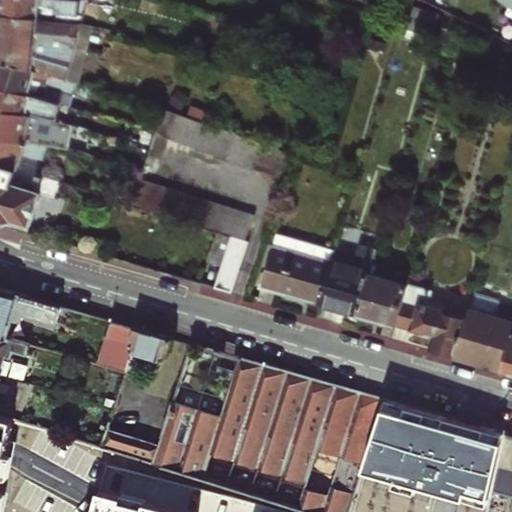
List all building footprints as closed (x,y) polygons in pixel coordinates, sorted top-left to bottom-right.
[(2,0),(0,30),(0,62),(74,83),(89,26),(91,2),(84,1),(72,0),(2,0)] [(422,0),(446,11),(451,0),(422,0)] [(74,83),(0,62),(0,86),(56,102),(75,108),(78,98),(82,99),(85,86),(74,83)] [(0,86),(0,111),(51,118),(56,102),(0,86)] [(166,136),(174,113),(162,109),(154,132),(166,136)] [(0,111),(0,137),(47,145),(51,118),(0,111)] [(186,117),(174,113),(166,136),(178,140),(186,117)] [(186,117),(178,140),(190,144),(198,121),(186,117)] [(210,125),(198,121),(190,144),(202,149),(210,125)] [(210,125),(202,149),(213,153),(221,129),(210,125)] [(233,133),(221,129),(213,153),(225,157),(233,133)] [(237,161),(246,137),(233,133),(225,157),(237,161)] [(47,145),(0,137),(0,163),(43,176),(51,146),(47,145)] [(257,141),(246,137),(237,161),(249,165),(257,141)] [(269,146),(257,141),(249,165),(261,169),(269,146)] [(269,146),(261,169),(272,172),(280,150),(269,146)] [(272,172),(284,176),(291,153),(280,150),(272,172)] [(0,220),(2,221),(15,217),(32,222),(43,188),(58,193),(61,182),(43,176),(0,163),(0,220)] [(145,207),(153,181),(140,177),(133,203),(145,207)] [(166,185),(153,181),(145,207),(159,211),(166,185)] [(166,185),(159,211),(172,215),(180,189),(166,185)] [(15,217),(2,221),(45,234),(58,193),(43,188),(32,222),(15,217)] [(172,215),(185,218),(193,193),(180,189),(172,215)] [(193,193),(185,218),(198,223),(205,197),(193,193)] [(218,201),(205,197),(198,223),(210,226),(218,201)] [(218,201),(210,226),(222,230),(229,204),(218,201)] [(233,233),(235,234),(243,208),(229,204),(222,230),(233,233)] [(243,208),(235,234),(248,238),(256,212),(243,208)] [(323,300),(335,261),(339,246),(282,230),(265,283),(323,300)] [(250,238),(248,238),(235,234),(233,233),(218,285),(234,290),(250,238)] [(358,268),(335,261),(323,300),(361,312),(377,260),(379,251),(365,247),(358,268)] [(399,323),(411,283),(378,274),(382,262),(377,260),(361,312),(399,323)] [(434,349),(457,356),(468,317),(446,311),(448,303),(432,299),(434,290),(411,283),(399,323),(438,335),(434,349)] [(0,335),(7,337),(13,318),(21,320),(23,313),(56,322),(61,306),(0,288),(0,335)] [(468,317),(457,356),(506,370),(511,349),(511,311),(503,309),(501,316),(471,308),(468,317)] [(127,354),(134,327),(111,320),(99,364),(127,373),(127,372),(130,360),(127,354)] [(171,337),(134,327),(127,354),(130,360),(127,372),(137,374),(140,363),(146,364),(148,358),(158,360),(158,359),(166,356),(171,337)] [(0,374),(1,374),(6,356),(12,358),(14,351),(27,354),(30,344),(7,337),(0,335),(0,374)] [(264,364),(240,357),(223,416),(213,455),(236,462),(264,364)] [(288,371),(264,364),(236,462),(260,470),(288,371)] [(312,378),(288,371),(260,470),(284,477),(312,378)] [(336,385),(312,378),(284,477),(308,485),(312,468),(336,385)] [(0,393),(7,396),(10,385),(0,382),(0,393)] [(351,511),(385,398),(336,385),(312,468),(335,475),(330,494),(307,487),(301,508),(314,511),(351,511)] [(351,511),(404,511),(433,412),(385,398),(351,511)] [(213,455),(223,416),(175,402),(162,445),(111,429),(106,446),(206,477),(213,455)] [(481,511),(488,489),(499,452),(480,446),(485,427),(433,412),(404,511),(481,511)] [(29,421),(5,414),(0,427),(0,440),(21,447),(29,421)] [(0,511),(314,511),(206,477),(106,446),(47,427),(38,453),(21,447),(0,440),(0,511)] [(504,433),(485,427),(480,446),(499,452),(504,433)] [(499,452),(488,489),(511,496),(511,494),(511,434),(504,433),(499,452)]
